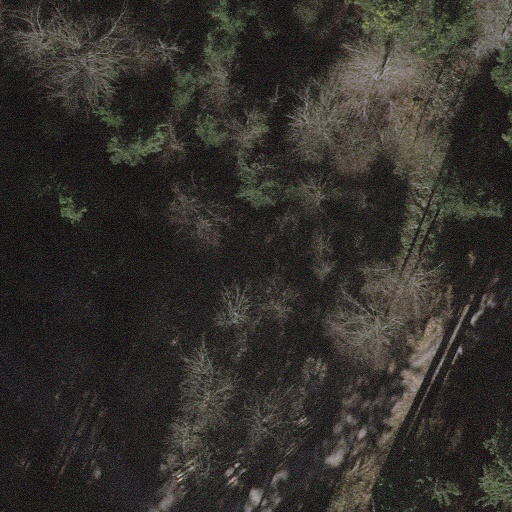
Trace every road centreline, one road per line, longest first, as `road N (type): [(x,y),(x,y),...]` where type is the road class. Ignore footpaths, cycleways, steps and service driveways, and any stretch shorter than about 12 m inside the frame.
road 1 (track): [(252,511),(511,291)]
road 2 (track): [(182,511),(0,352)]
